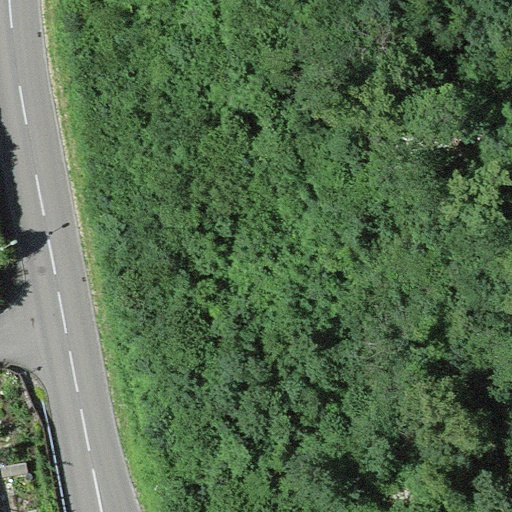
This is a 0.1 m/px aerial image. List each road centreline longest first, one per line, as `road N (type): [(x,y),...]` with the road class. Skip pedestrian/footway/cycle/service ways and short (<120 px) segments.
road 1 (tertiary): [(7,0),(60,329)]
road 2 (tertiary): [(60,329),(100,511)]
